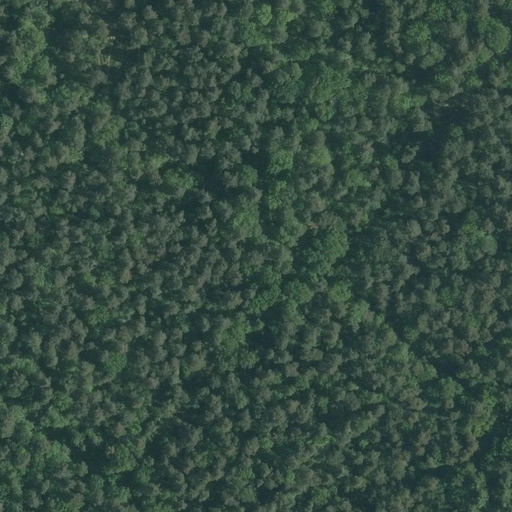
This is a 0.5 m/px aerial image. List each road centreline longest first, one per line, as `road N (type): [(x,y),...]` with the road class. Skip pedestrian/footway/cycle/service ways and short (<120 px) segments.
road 1 (track): [(39,49),(304,253)]
road 2 (track): [(328,272),(430,140),(469,116),(477,75),(511,37)]
road 3 (track): [(304,253),(115,482)]
road 4 (track): [(328,272),(511,415)]
road 5 (track): [(0,388),(115,482)]
